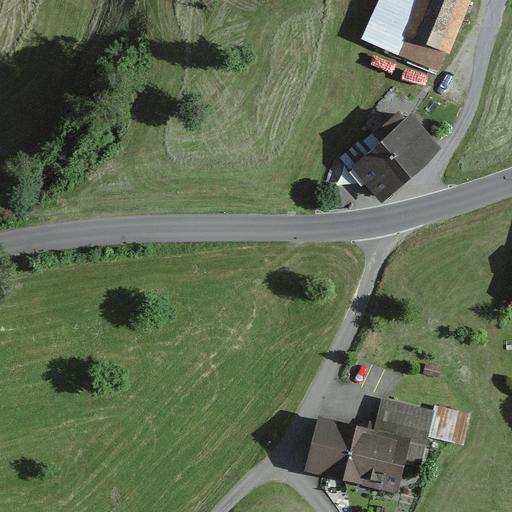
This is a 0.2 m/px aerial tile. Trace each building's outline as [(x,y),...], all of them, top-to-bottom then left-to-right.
[(410,0),(380,0),(361,44),(441,78),(473,4),(462,0),(420,0),(419,3),(410,0)] [(396,141),(386,149),(413,182),(446,155),(418,122),(410,128),(402,118),(387,131),(396,141)] [(386,149),(358,171),(386,205),(413,182),(386,149)] [(383,397),(376,426),(411,434),(407,452),(424,456),(429,436),(436,409),(383,397)] [(436,409),(429,436),(464,445),(473,413),(438,404),(436,409)] [(306,467),(344,476),(357,421),(319,412),(306,467)] [(376,426),(357,421),(344,476),(398,489),(407,452),(411,434),(376,426)]
